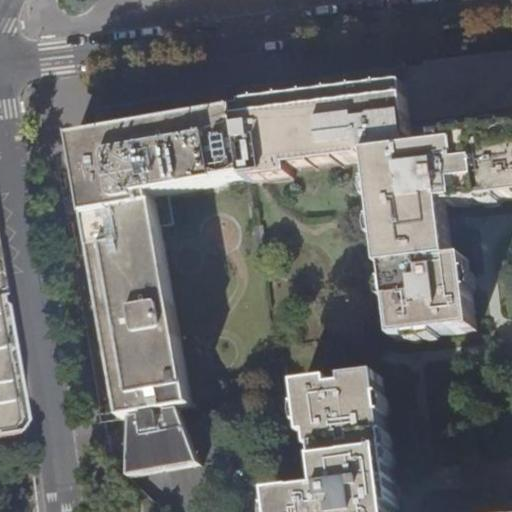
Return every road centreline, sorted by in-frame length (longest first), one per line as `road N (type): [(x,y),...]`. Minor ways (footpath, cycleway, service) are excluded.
road 1 (residential): [(0,65),(509,0)]
road 2 (residential): [(61,511),(0,82)]
